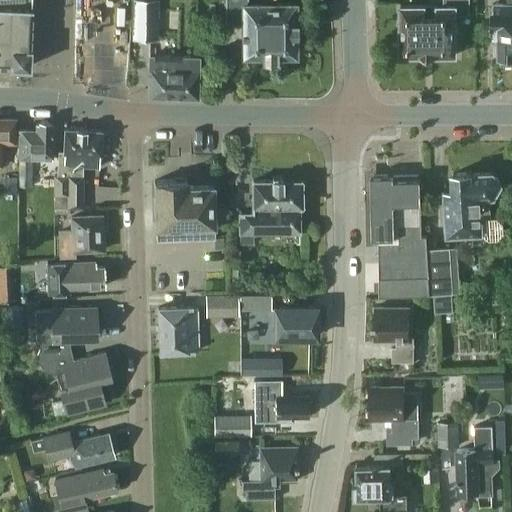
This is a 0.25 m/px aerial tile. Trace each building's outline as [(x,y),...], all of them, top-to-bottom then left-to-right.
[(0,0),(0,63),(29,66),(30,46),(30,45),(32,0),(0,0)] [(158,0),(131,0),(131,38),(157,39),(158,0)] [(295,55),(294,3),(247,3),(247,0),(224,0),(224,24),(242,24),(242,56),(295,55)] [(443,0),(444,5),(400,5),(400,54),(456,54),(455,14),(469,14),(468,0),(443,0)] [(511,3),(495,3),(495,12),(492,12),(492,27),(498,27),(498,56),(502,56),(502,62),(511,61),(511,3)] [(197,96),(198,56),(149,55),(149,71),(148,95),(197,96)] [(15,142),(16,118),(0,118),(0,164),(1,142),(15,142)] [(19,129),(19,158),(33,158),(52,158),(53,122),(49,123),(46,119),(42,119),(39,122),(36,122),(36,129),(19,129)] [(100,153),(100,130),(64,128),(63,151),(58,151),(57,175),(53,175),(53,206),(82,206),(83,166),(99,166),(99,153),(100,153)] [(19,158),(18,186),(32,186),(33,158),(19,158)] [(497,240),(505,232),(504,226),(497,219),(490,219),(489,198),(494,198),(502,183),(493,174),(471,175),(471,172),(454,174),(455,191),(444,191),(447,236),(481,234),(488,241),(497,240)] [(3,175),(3,192),(16,192),(16,175),(3,175)] [(428,294),(426,249),(425,236),(422,237),(420,175),(371,176),(373,238),(378,238),(380,297),(428,294)] [(187,179),(185,179),(185,177),(179,177),(179,178),(174,178),(174,180),(154,180),(156,239),(215,237),(213,185),(187,186),(187,179)] [(239,233),(240,233),(240,242),(253,242),(253,233),(299,231),(298,205),(302,205),(303,180),(252,181),(252,211),(239,212),(239,233)] [(71,215),(72,228),(57,228),(58,257),(76,256),(75,251),(103,250),(101,213),(71,215)] [(449,249),(426,249),(428,294),(434,294),(435,311),(453,310),(452,292),(460,292),(457,246),(449,247),(449,249)] [(95,261),(66,262),(46,263),(48,293),(68,292),(68,287),(105,286),(104,267),(96,267),(95,261)] [(8,265),(0,265),(0,281),(9,281),(8,265)] [(243,284),(243,268),(232,268),(232,285),(243,284)] [(238,293),(205,294),(205,316),(238,316),(238,293)] [(239,294),(239,309),(271,309),(271,294),(239,294)] [(22,305),(1,307),(1,314),(22,312),(22,305)] [(51,309),(34,310),(36,338),(42,344),(40,346),(37,352),(37,357),(39,362),(43,369),(51,372),(55,372),(63,399),(63,401),(67,412),(67,413),(104,403),(103,401),(98,381),(110,377),(103,352),(72,361),(66,339),(97,337),(96,306),(51,309)] [(159,351),(197,350),(195,306),(157,307),(159,351)] [(274,308),(275,336),(287,336),(305,335),(316,335),(316,307),(274,308)] [(413,362),(414,337),(410,337),(409,307),(375,307),(374,339),(398,339),(398,347),(392,347),(392,362),(413,362)] [(307,414),(307,401),(307,395),(282,395),(282,389),(274,389),(274,374),(260,374),(262,419),(275,418),(275,419),(290,419),(290,414),(307,414)] [(413,436),(419,436),(419,390),(405,390),(405,387),(369,387),(370,419),(392,419),(392,426),(387,426),(388,443),(413,443),(413,436)] [(213,414),(213,436),(250,436),(250,414),(213,414)] [(438,445),(459,444),(458,420),(437,421),(438,445)] [(489,460),(494,460),(494,448),(493,425),(474,426),(475,448),(456,449),(458,493),(479,492),(478,487),(491,486),(489,460)] [(506,453),(505,428),(497,428),(497,454),(506,453)] [(73,468),(111,457),(104,434),(67,442),(63,431),(39,437),(29,440),(33,451),(43,448),(47,461),(69,456),(73,468)] [(275,482),(297,481),(296,447),(261,448),(262,480),(241,481),(241,492),(246,492),(246,499),(275,498),(275,482)] [(381,510),(408,509),(407,493),(395,493),(395,479),(392,479),(392,464),(404,464),(404,454),(374,455),(374,465),(357,465),(357,480),(354,480),(354,497),(381,497),(381,510)] [(35,477),(33,467),(22,470),(25,480),(35,477)] [(59,493),(53,495),(57,511),(70,511),(87,508),(85,496),(116,489),(112,470),(103,472),(102,467),(55,478),(59,493)]
